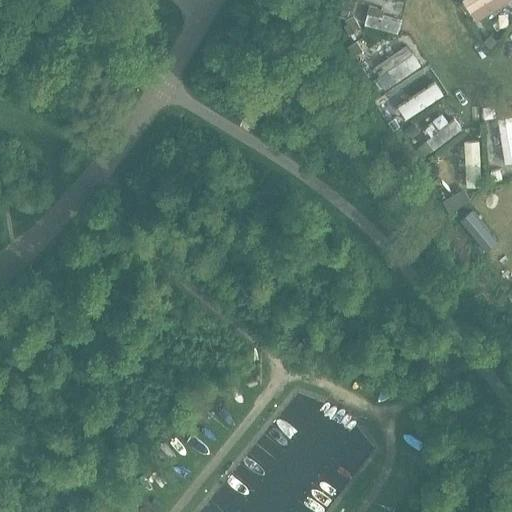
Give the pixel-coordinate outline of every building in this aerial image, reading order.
[(350,0),(343,0),(339,8),(353,11),(355,1),(350,0)] [(463,0),(469,10),(488,0),(463,0)] [(401,29),(403,16),(384,14),(385,6),(370,4),(367,24),(401,29)] [(348,24),(344,26),(348,34),(360,28),(353,15),(345,20),(348,24)] [(357,40),(348,46),(353,56),(363,49),(357,40)] [(415,50),(382,73),(390,85),(423,62),(415,50)] [(438,84),(410,98),(416,110),(443,96),(438,84)] [(511,113),(503,114),(504,161),(511,160),(511,113)] [(432,150),(464,126),(457,117),(425,141),(432,150)] [(391,119),(387,122),(392,129),(396,127),(398,125),(393,118),(391,119)] [(412,123),(404,129),(409,136),(417,131),(412,123)] [(482,138),(466,138),(467,183),(483,183),(482,138)] [(511,224),(511,204),(502,194),(489,206),(508,228),(511,224)]
